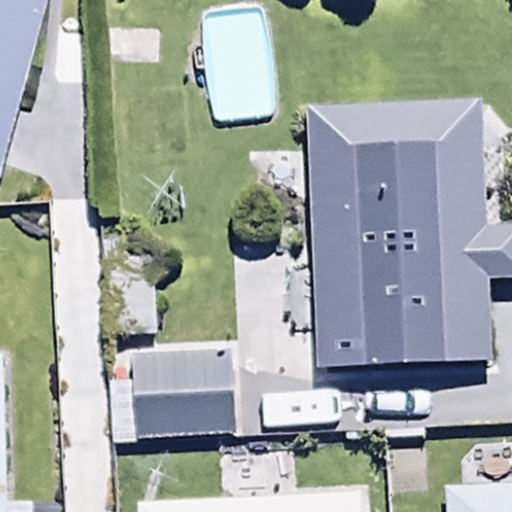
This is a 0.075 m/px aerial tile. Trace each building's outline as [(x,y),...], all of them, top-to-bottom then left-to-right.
[(0,0),(0,182),(50,0),(0,0)] [(480,107),(306,111),(313,373),(486,369),(484,287),(511,286),(511,229),(483,230),(480,107)] [(125,264),(123,240),(95,242),(104,344),(156,339),(148,261),(125,264)] [(136,442),(237,439),(234,359),(133,362),(136,442)] [(0,511),(26,511),(26,504),(3,505),(0,424),(0,511)] [(511,511),(511,490),(443,494),(444,511),(511,511)] [(357,511),(356,494),(134,506),(134,511),(357,511)]
